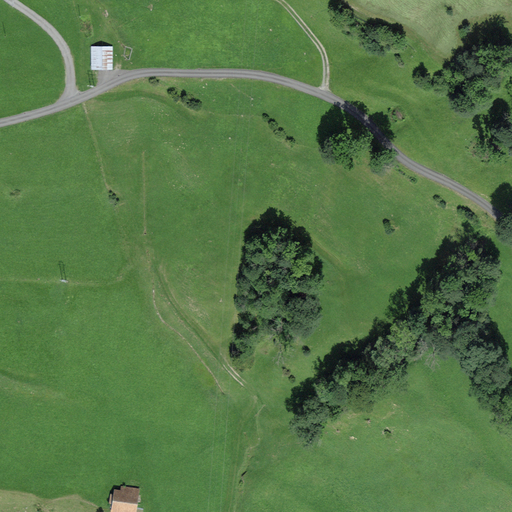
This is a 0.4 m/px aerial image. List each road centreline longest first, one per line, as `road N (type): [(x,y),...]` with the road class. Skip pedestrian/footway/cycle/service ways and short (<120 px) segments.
road 1 (unclassified): [(0,123),(131,74),(266,76),(349,108),(400,157),(486,206),(511,236)]
road 2 (track): [(9,0),(60,41),(69,103)]
road 3 (track): [(340,0),(443,58)]
